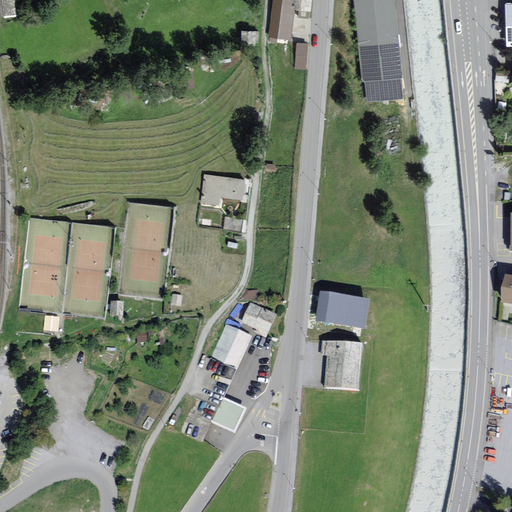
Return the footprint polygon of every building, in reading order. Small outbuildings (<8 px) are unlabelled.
[(17,0),(0,0),(0,17),(18,17),(17,0)] [(313,9),(314,0),(273,0),(270,32),(294,34),(297,7),(313,9)] [(399,90),(386,0),(347,0),(361,95),(399,90)] [(511,4),(498,6),(502,45),(511,44),(511,4)] [(308,67),(309,40),(297,40),(297,67),(308,67)] [(242,198),(244,176),(204,171),(200,204),(221,207),(222,195),(242,198)] [(511,275),(506,275),(503,303),(511,303),(511,275)] [(372,295),(321,289),(316,321),(368,328),(372,295)] [(274,314),(246,300),(236,320),(264,334),(274,314)] [(258,334),(231,320),(177,423),(204,437),(212,423),(224,399),(258,334)] [(363,342),(324,339),(323,355),(329,355),(327,386),(360,388),(363,342)]
